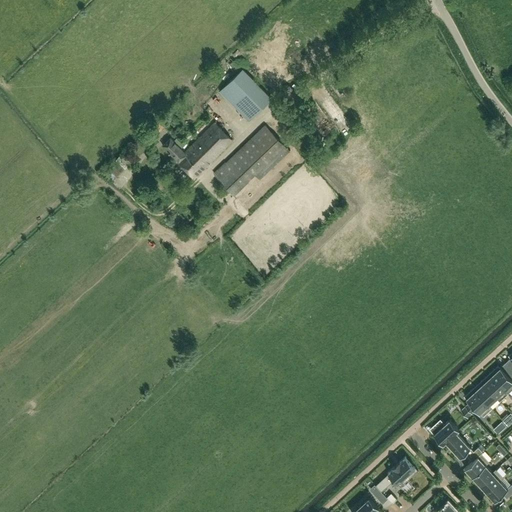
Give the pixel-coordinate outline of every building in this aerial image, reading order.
[(386,40),(375,47),(381,56),(391,49),(386,40)] [(260,65),(269,83),(284,76),(275,58),(260,65)] [(245,67),(218,93),(247,122),(273,96),(245,67)] [(170,137),(162,145),(194,177),(232,140),(215,122),(185,152),(181,148),(184,145),(177,138),(174,141),(170,137)] [(290,151),(265,125),(214,174),(234,195),(255,175),(259,179),(290,151)] [(117,161),(104,173),(112,181),(125,169),(117,161)] [(500,367),(492,375),(508,393),(511,389),(511,369),(505,362),(500,367),(500,366),(500,367)] [(508,393),(492,375),(483,383),(496,397),(499,401),(508,393)] [(496,397),(483,383),(475,390),(488,404),(496,397)] [(488,404),(475,390),(466,398),(466,397),(466,398),(470,402),(466,406),(465,405),(465,406),(471,413),(472,413),(476,409),(483,416),(492,408),(488,404)] [(471,413),(465,406),(461,410),(460,409),(460,410),(467,418),(468,417),(467,417),(471,413)] [(503,420),(508,425),(511,421),(511,414),(511,413),(503,420)] [(459,429),(450,419),(434,434),(443,444),(446,441),(456,432),(459,429)] [(456,432),(446,441),(460,457),(464,453),(472,461),(481,453),(483,452),(478,447),(473,451),(456,432)] [(465,468),(472,476),(472,477),(472,476),(473,476),(485,465),(489,461),(481,453),(472,461),(465,468)] [(418,470),(405,456),(400,462),(399,460),(392,466),(393,467),(388,472),(388,473),(383,477),(384,478),(376,485),(381,491),(394,479),(400,486),(418,470)] [(479,484),(492,472),(485,465),(473,476),(479,484)] [(479,484),(487,492),(500,481),(503,477),(496,469),(492,472),(479,484)] [(487,492),(494,500),(494,501),(502,494),(507,489),(507,488),(500,481),(487,492)] [(507,489),(502,494),(506,498),(511,493),(511,483),(511,484),(507,488),(507,489)] [(386,497),(377,487),(372,492),(381,502),(386,497)] [(369,496),(351,511),(373,511),(379,507),(369,496)] [(447,502),(437,511),(436,511),(456,511),(453,508),(452,508),(447,502)]
